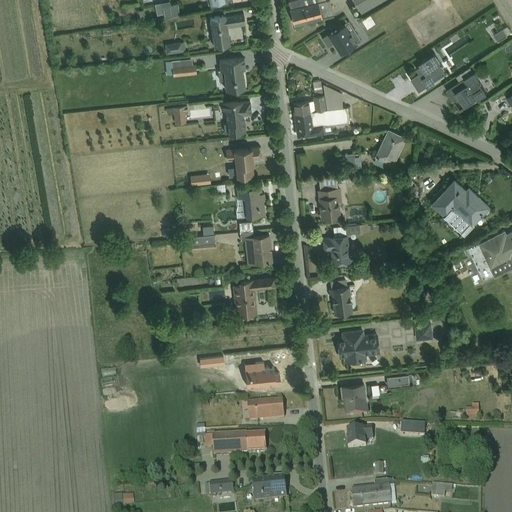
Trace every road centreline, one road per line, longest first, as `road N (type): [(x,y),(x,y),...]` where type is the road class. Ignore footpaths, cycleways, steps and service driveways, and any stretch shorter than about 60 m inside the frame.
road 1 (residential): [(325,511),(274,52)]
road 2 (residential): [(274,52),(511,160)]
